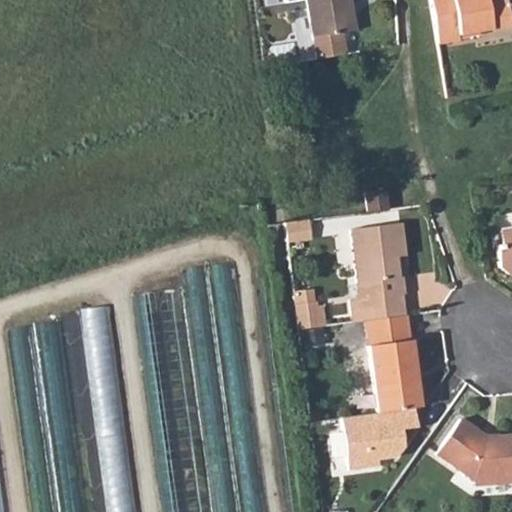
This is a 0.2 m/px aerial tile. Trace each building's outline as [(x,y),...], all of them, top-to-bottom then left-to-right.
[(345,0),(304,0),(314,60),(342,56),(338,33),(351,31),(345,0)] [(427,0),(435,42),(457,39),(456,34),(507,25),(503,0),(427,0)] [(381,190),(362,192),(365,213),(384,211),(381,190)] [(284,221),(287,240),(312,237),(309,217),(284,221)] [(345,300),(350,323),(366,321),(400,316),(397,296),(400,295),(398,278),(394,279),(392,258),(396,257),(401,257),(397,224),(347,230),(355,299),(345,300)] [(499,244),(492,244),(496,267),(506,275),(511,273),(511,227),(497,230),(499,244)] [(108,511),(135,511),(111,303),(84,307),(108,511)] [(307,308),(309,328),(316,327),(314,307),(307,308)] [(292,310),(295,330),(309,328),(307,308),(292,310)] [(369,345),(366,346),(375,412),(410,408),(418,407),(408,340),(411,340),(408,317),(400,316),(366,321),(369,345)] [(413,427),(410,408),(375,412),(338,418),(344,470),(375,466),(375,460),(392,457),(400,446),(398,429),(413,427)] [(432,453),(471,481),(511,478),(511,434),(492,436),(492,440),(482,440),(478,437),(480,433),(457,418),(432,453)]
